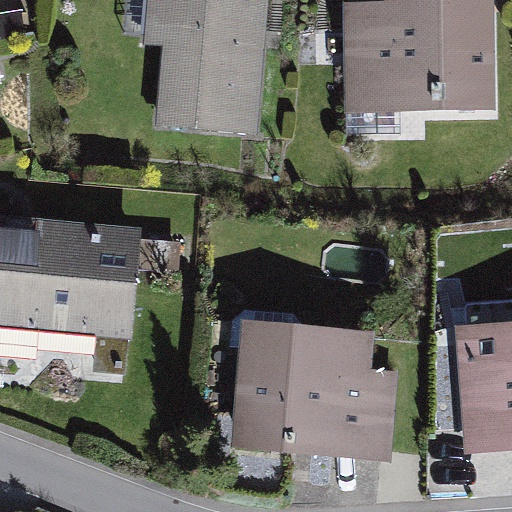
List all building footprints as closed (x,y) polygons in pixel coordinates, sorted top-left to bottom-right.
[(270,0),(147,0),(144,40),(164,42),(158,122),(260,130),(270,0)] [(343,0),(346,132),(403,131),(403,105),(496,103),(494,0),(343,0)] [(141,221),(0,207),(0,324),(97,334),(93,369),(127,372),(141,221)] [(377,326),(244,312),(231,440),(390,457),(400,367),(373,364),(377,326)] [(511,313),(456,318),(466,450),(511,446),(511,313)]
